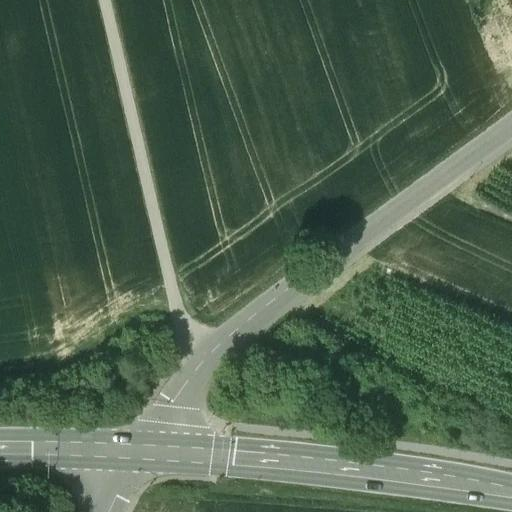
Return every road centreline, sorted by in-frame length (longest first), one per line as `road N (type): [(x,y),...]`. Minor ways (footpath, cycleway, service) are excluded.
road 1 (residential): [(143,449),(202,360),(235,330),(511,130)]
road 2 (track): [(102,0),(179,331),(202,360)]
road 3 (secondary): [(143,449),(511,492)]
road 4 (track): [(173,308),(124,321),(72,365),(0,376)]
road 5 (secondary): [(0,447),(143,449)]
